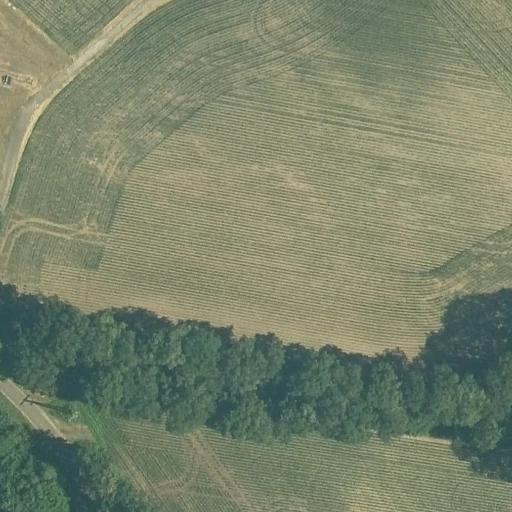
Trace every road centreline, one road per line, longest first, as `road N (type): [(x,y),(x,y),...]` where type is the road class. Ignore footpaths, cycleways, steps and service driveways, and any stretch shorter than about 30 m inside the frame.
road 1 (track): [(0,341),(511,428)]
road 2 (unclassified): [(0,390),(116,511)]
